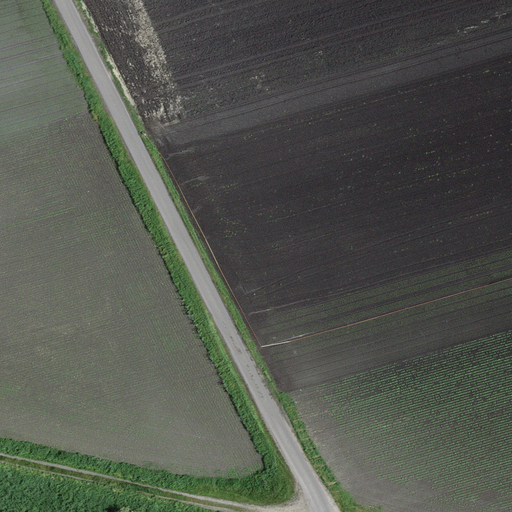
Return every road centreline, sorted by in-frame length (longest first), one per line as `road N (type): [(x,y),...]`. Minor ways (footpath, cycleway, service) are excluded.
road 1 (track): [(67,0),(323,511)]
road 2 (track): [(0,453),(284,511)]
